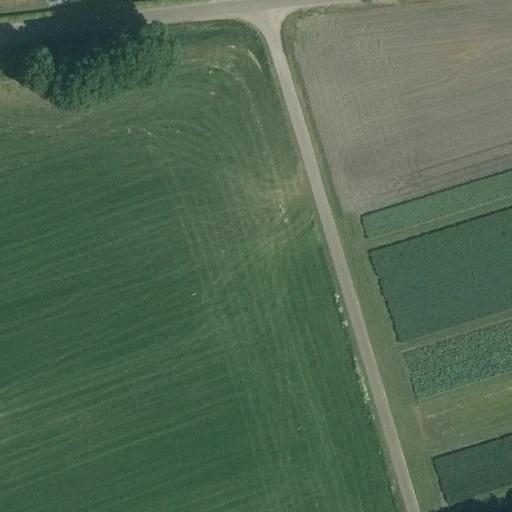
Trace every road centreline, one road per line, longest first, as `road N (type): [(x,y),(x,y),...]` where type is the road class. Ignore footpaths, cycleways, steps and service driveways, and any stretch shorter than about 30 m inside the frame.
road 1 (unclassified): [(415,511),(266,5)]
road 2 (unclassified): [(0,33),(266,5)]
